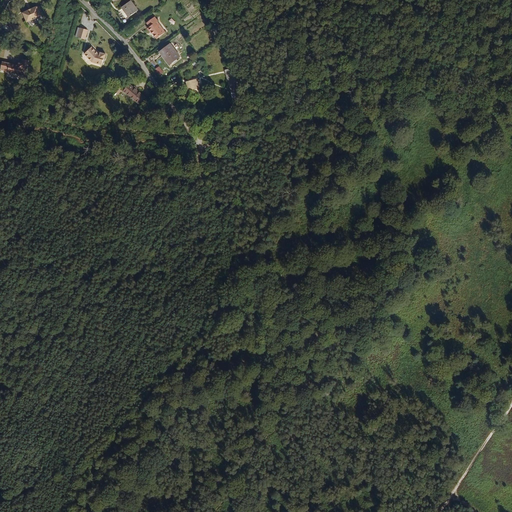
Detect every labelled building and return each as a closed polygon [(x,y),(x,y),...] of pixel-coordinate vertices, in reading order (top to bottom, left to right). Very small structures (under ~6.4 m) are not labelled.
[(132,19),(140,13),(133,3),(124,9),(132,19)] [(43,5),(30,13),(35,21),(48,14),(43,5)] [(157,18),(149,24),(152,28),(150,30),(153,33),(154,32),(159,39),(168,33),(159,22),(160,22),(157,18)] [(169,18),(167,21),(173,26),(176,23),(169,18)] [(28,30),(20,28),(18,35),(25,37),(28,30)] [(90,31),(83,29),(80,38),(88,40),(90,31)] [(172,46),(162,54),(171,66),(182,58),(172,46)] [(100,54),(94,48),(87,55),(95,63),(105,66),(106,60),(107,60),(109,55),(104,53),(103,55),(100,54)] [(20,65),(4,61),(2,69),(8,70),(8,71),(27,77),(31,62),(24,60),(23,65),(20,64),(20,65)] [(234,67),(226,69),(235,103),(243,101),(234,67)] [(198,77),(189,80),(190,88),(201,85),(198,77)] [(145,103),(129,91),(123,97),(140,110),(145,103)]
